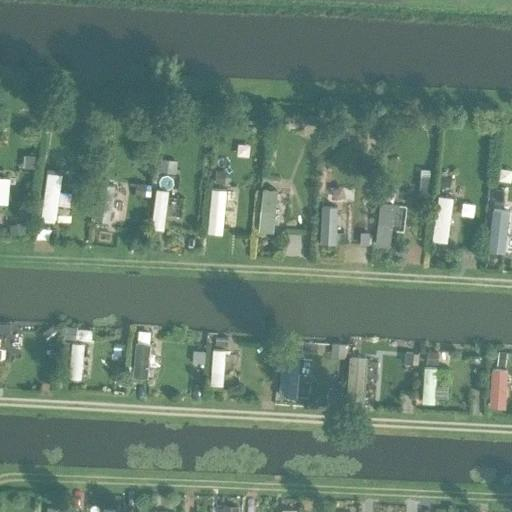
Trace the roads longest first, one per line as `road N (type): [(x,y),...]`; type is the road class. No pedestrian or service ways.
road 1 (track): [(511,429),(0,402)]
road 2 (track): [(511,284),(0,258)]
road 3 (track): [(511,497),(0,482)]
